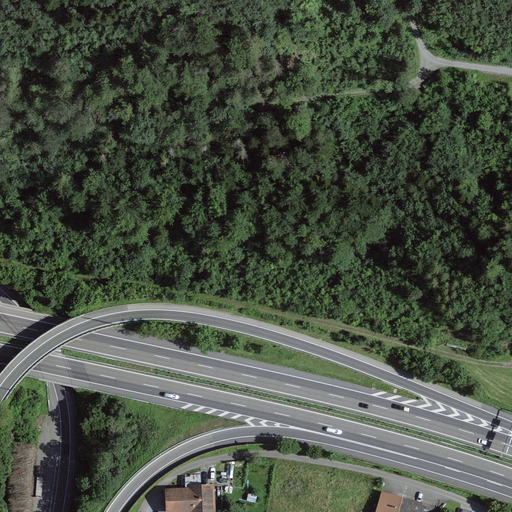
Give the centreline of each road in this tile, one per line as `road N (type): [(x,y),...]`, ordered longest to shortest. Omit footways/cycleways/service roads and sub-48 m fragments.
road 1 (motorway): [(511,426),(321,351),(164,314),(68,333),(26,363),(0,395)]
road 2 (motorway): [(511,446),(334,395),(0,322)]
road 3 (track): [(511,366),(171,287),(0,258)]
road 4 (track): [(405,0),(422,70),(397,88),(257,98),(0,57)]
road 5 (motorway): [(0,353),(418,449)]
road 6 (motorway): [(112,511),(166,458),(226,434),(290,432),(418,449)]
road 7 (motorway): [(57,511),(65,430),(59,386),(29,326),(0,295)]
